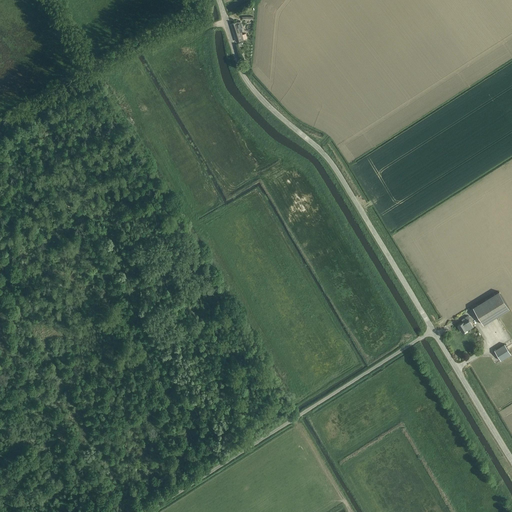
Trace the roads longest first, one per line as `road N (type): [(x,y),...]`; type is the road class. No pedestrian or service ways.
road 1 (unclassified): [(433,330),(339,174),(243,76),(218,0)]
road 2 (unclassified): [(148,511),(433,330)]
road 3 (unclassified): [(511,460),(433,330)]
